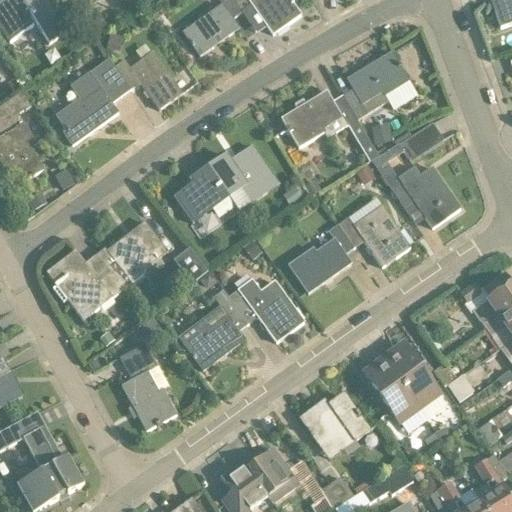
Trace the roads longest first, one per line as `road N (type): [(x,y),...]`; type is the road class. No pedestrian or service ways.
road 1 (residential): [(3,261),(258,84),(408,0)]
road 2 (residential): [(511,227),(136,494)]
road 3 (residential): [(136,494),(3,261)]
road 4 (residential): [(436,0),(500,177)]
